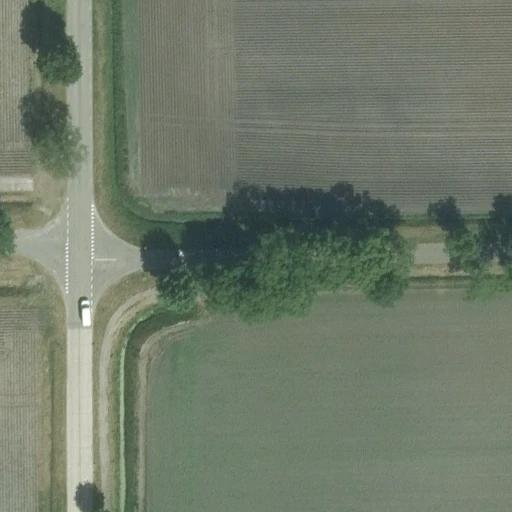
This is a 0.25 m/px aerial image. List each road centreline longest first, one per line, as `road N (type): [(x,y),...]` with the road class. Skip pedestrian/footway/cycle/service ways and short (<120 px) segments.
road 1 (unclassified): [(511,250),(215,257),(78,251)]
road 2 (unclassified): [(78,251),(79,511)]
road 3 (unclassified): [(78,251),(76,0)]
